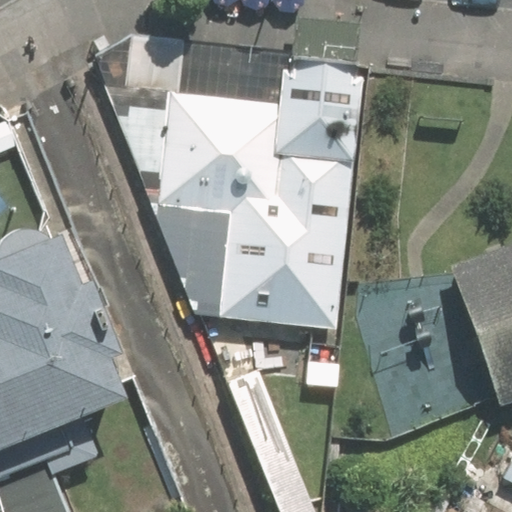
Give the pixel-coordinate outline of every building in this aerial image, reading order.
[(271,104),(165,95),(155,211),(222,217),(213,322),(331,332),(352,75),(274,69),(271,104)] [(511,397),(511,239),(446,262),(495,403),(511,397)] [(0,453),(119,405),(75,297),(44,310),(32,282),(0,295),(0,453)] [(511,511),(511,439),(498,432),(453,511),(511,511)] [(65,511),(60,497),(18,511),(65,511)]
